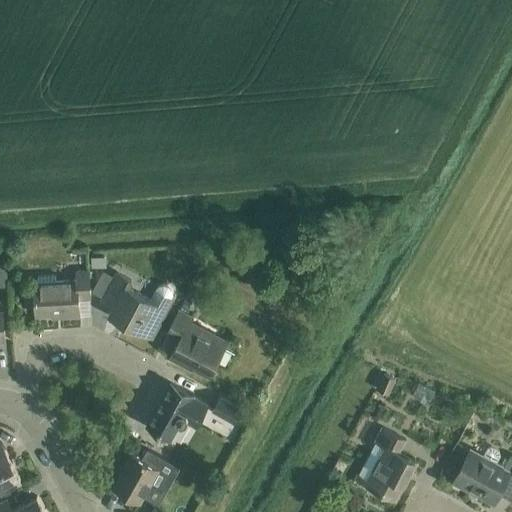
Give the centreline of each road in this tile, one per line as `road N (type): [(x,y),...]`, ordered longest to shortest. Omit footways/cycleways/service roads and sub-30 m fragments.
road 1 (residential): [(159,381),(91,345),(51,346),(27,370),(21,407)]
road 2 (residential): [(87,511),(21,407)]
